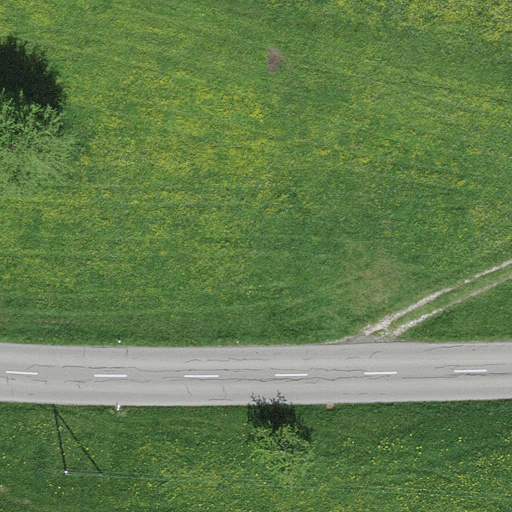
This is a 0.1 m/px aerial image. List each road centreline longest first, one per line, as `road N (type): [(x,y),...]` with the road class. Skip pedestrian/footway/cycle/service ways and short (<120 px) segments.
road 1 (tertiary): [(0,367),(294,377),(511,372)]
road 2 (track): [(294,377),(511,276)]
